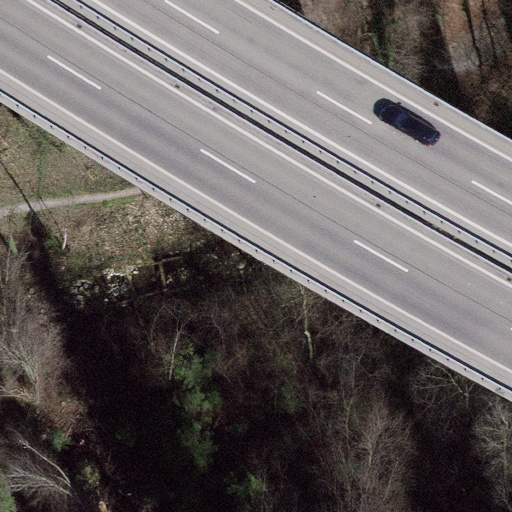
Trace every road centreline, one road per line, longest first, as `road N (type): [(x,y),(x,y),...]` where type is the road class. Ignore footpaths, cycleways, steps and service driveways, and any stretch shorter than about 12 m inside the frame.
road 1 (motorway): [(0,26),(511,329)]
road 2 (motorway): [(511,203),(165,0)]
